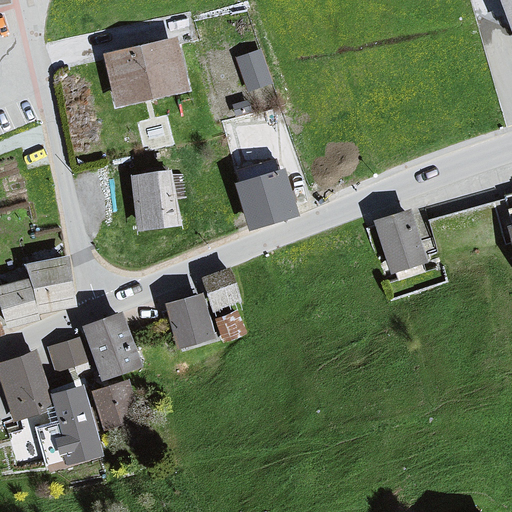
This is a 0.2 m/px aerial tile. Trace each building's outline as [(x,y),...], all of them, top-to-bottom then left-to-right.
[(511,0),(501,0),(511,39),(511,0)] [(175,37),(100,54),(114,110),(186,91),(175,37)] [(169,169),(127,176),(134,233),(179,223),(169,169)] [(279,169),(232,182),(247,227),(292,214),(279,169)] [(511,198),(497,203),(508,246),(511,258),(511,198)] [(497,203),(427,221),(436,263),(508,246),(497,203)] [(407,214),(368,228),(387,276),(423,265),(407,214)] [(66,256),(27,264),(38,315),(75,307),(66,256)] [(230,269),(198,280),(208,314),(237,303),(230,269)] [(38,321),(28,280),(0,285),(0,312),(5,334),(38,321)] [(161,306),(173,353),(212,342),(200,295),(161,306)] [(118,316),(75,332),(98,384),(140,370),(118,316)] [(74,341),(43,351),(50,376),(83,365),(74,341)] [(33,353),(0,365),(0,393),(8,420),(48,410),(33,353)] [(131,383),(89,400),(102,432),(146,417),(131,383)] [(80,388),(49,399),(63,445),(94,434),(80,388)]
